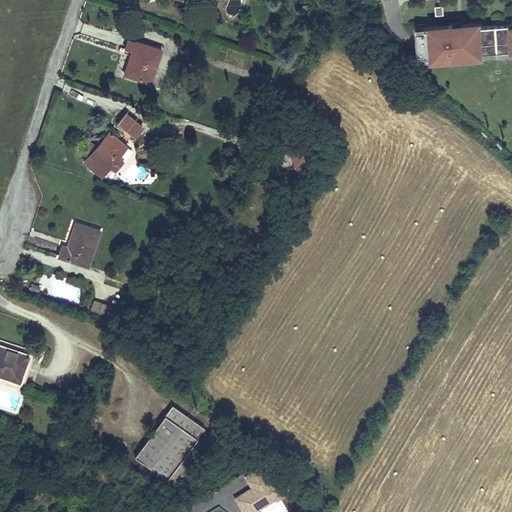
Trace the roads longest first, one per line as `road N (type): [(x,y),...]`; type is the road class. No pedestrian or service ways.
road 1 (residential): [(0,291),(98,0)]
road 2 (unknown): [(153,409),(128,354),(102,331),(2,285)]
